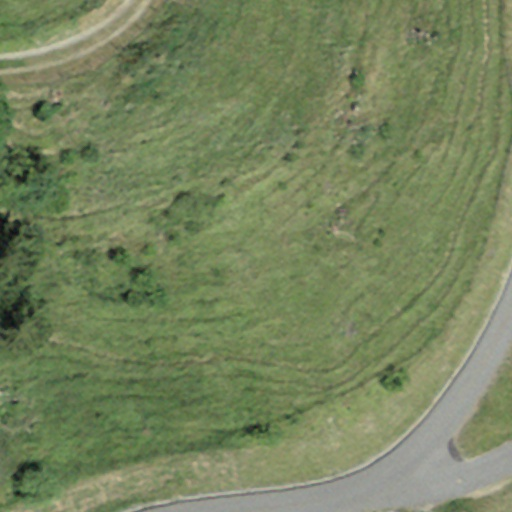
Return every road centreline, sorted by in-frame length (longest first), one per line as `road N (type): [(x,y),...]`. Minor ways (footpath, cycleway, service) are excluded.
road 1 (unclassified): [(238,511),(341,497),(388,475),(451,415),(511,312)]
road 2 (track): [(139,0),(115,26),(78,45),(0,64)]
